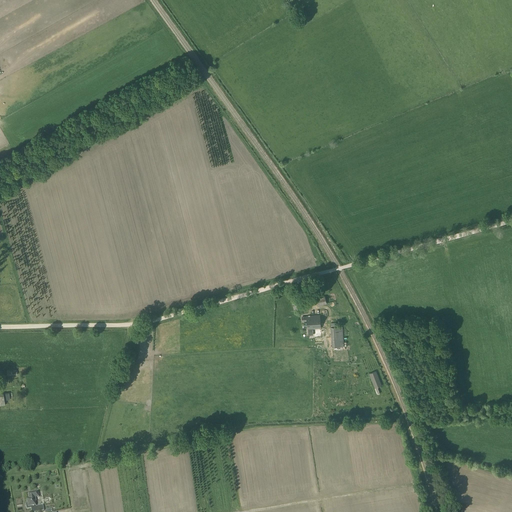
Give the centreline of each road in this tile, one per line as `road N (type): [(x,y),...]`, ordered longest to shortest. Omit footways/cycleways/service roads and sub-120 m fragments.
road 1 (track): [(0,327),(148,321),(345,266)]
road 2 (track): [(345,266),(511,221)]
